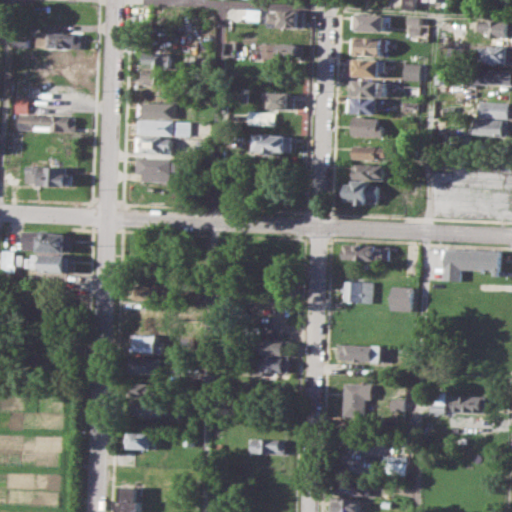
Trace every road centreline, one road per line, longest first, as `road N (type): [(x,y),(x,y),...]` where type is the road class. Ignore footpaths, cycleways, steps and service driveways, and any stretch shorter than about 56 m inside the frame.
road 1 (residential): [(118,0),(96,511)]
road 2 (residential): [(0,213),(511,235)]
road 3 (residential): [(331,0),(310,511)]
